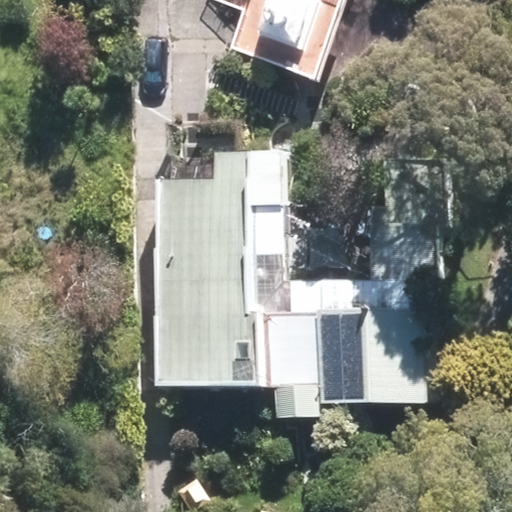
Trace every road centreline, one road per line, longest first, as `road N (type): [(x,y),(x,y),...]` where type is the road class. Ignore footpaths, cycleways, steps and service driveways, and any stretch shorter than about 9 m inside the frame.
road 1 (motorway): [(211,0),(332,511)]
road 2 (motorway): [(111,511),(0,40)]
